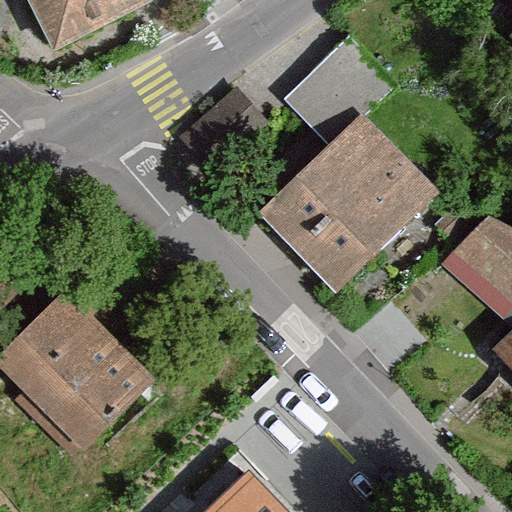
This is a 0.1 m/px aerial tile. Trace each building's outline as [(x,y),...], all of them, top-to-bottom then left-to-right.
[(33,0),(56,45),(144,1),(143,0),(33,0)] [(331,153),(361,125),(319,80),(288,110),(331,153)] [(268,130),(235,97),(185,145),(219,179),(268,130)] [(429,197),(361,125),(331,153),(260,221),(328,293),(429,197)] [(511,239),(485,227),(456,256),(511,309),(511,342),(495,357),(511,376),(511,239)] [(0,308),(18,290),(0,272),(0,308)] [(154,381),(70,298),(7,362),(91,444),(154,381)] [(320,511),(278,465),(225,511),(320,511)]
